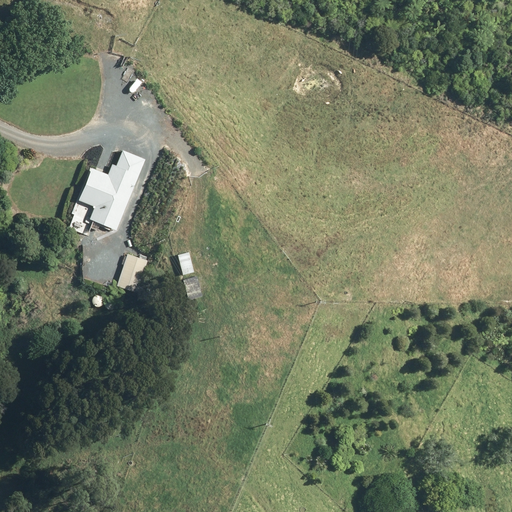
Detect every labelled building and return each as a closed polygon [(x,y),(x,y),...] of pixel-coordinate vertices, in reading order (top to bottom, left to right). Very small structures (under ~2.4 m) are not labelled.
[(77,38),(80,28),(55,21),(52,31),(77,38)] [(115,231),(143,160),(120,151),(115,165),(111,164),(106,175),(90,169),(78,201),(93,207),(88,220),(115,231)] [(149,256),(127,249),(116,285),(137,292),(149,256)] [(189,249),(175,253),(181,274),(194,271),(189,249)] [(108,309),(109,309),(110,309),(111,309),(113,309),(113,308),(114,307),(115,307),(116,306),(116,305),(116,304),(116,302),(116,301),(116,300),(115,299),(115,298),(114,298),(113,297),(112,297),(111,296),(110,296),(109,296),(107,297),(106,297),(106,298),(105,299),(104,299),(104,298),(104,297),(103,296),(102,295),(101,295),(100,294),(99,294),(98,294),(97,294),(96,295),(95,295),(94,296),(94,297),(93,297),(93,298),(92,299),(92,301),(93,302),(93,303),(94,303),(94,304),(95,305),(96,305),(97,306),(98,306),(99,306),(100,306),(101,305),(102,305),(103,304),(103,303),(104,303),(104,304),(104,305),(105,306),(105,307),(106,308),(107,309),(108,309)]
